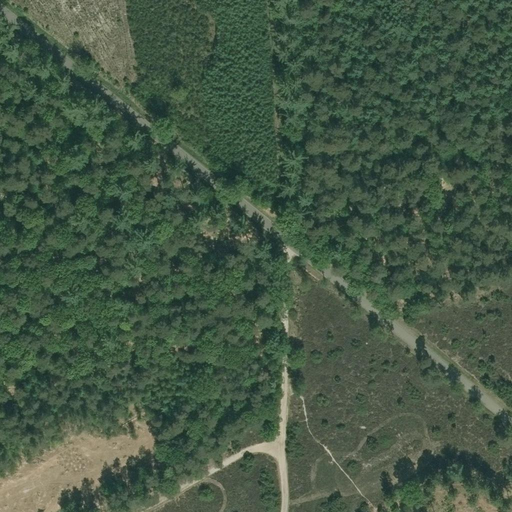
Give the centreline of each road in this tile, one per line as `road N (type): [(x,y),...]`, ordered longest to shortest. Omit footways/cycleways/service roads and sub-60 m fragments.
road 1 (unclassified): [(511,421),(0,4)]
road 2 (track): [(0,187),(16,179),(34,266),(87,271),(198,328),(287,351),(358,494),(383,511)]
road 3 (track): [(511,177),(287,240),(282,441)]
road 4 (track): [(0,342),(128,274),(207,257),(287,257)]
road 5 (track): [(265,0),(280,82),(283,237)]
road 6 (track): [(139,511),(282,441)]
